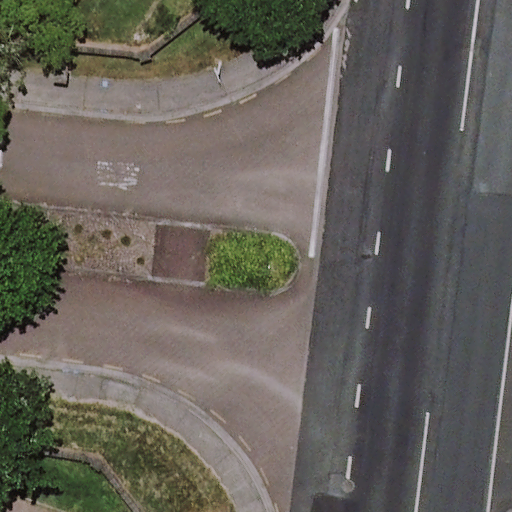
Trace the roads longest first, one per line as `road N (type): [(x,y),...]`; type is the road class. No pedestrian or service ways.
road 1 (residential): [(0,142),(323,173),(456,196)]
road 2 (residential): [(433,388),(0,319)]
road 3 (secondary): [(479,0),(456,196)]
road 4 (secondary): [(456,196),(433,388)]
road 5 (secondary): [(433,388),(418,511)]
